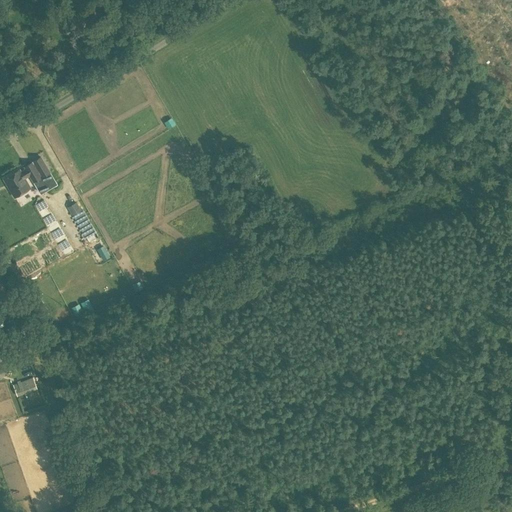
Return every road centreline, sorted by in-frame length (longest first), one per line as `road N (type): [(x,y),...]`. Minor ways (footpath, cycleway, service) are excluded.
road 1 (unclassified): [(0,141),(234,0)]
road 2 (track): [(511,467),(368,511)]
